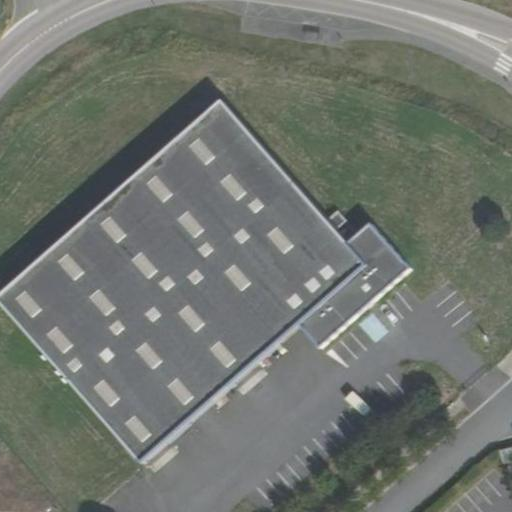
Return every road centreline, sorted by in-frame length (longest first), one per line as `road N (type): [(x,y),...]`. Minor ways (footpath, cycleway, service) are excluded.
road 1 (unknown): [(509,414),(429,331),(417,330),(284,428),(193,511)]
road 2 (tertiary): [(118,0),(45,31),(0,71)]
road 3 (tertiary): [(391,8),(511,66)]
road 4 (tertiary): [(511,36),(391,8)]
